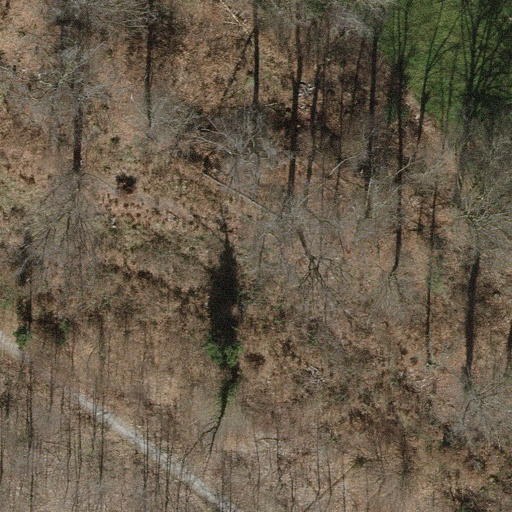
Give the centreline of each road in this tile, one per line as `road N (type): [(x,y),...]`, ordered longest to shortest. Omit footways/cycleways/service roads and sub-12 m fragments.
road 1 (motorway): [(406,0),(187,511)]
road 2 (track): [(50,360),(250,511)]
